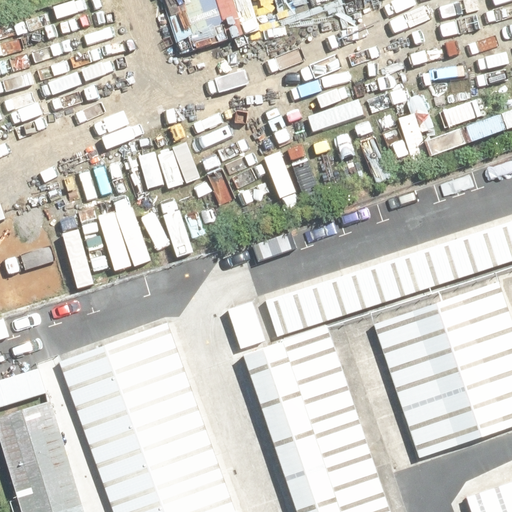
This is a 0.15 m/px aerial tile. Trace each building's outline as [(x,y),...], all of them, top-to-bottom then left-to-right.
[(247,350),(330,323),(511,263),(511,218),(233,309),(247,350)] [(368,327),(414,459),(511,424),(511,338),(493,284),(368,327)] [(61,341),(76,336),(72,324),(57,328),(61,341)] [(286,511),(382,511),(320,329),(234,359),(286,511)] [(46,384),(101,366),(96,351),(75,357),(70,343),(55,348),(52,339),(29,346),(41,385),(46,384)] [(75,511),(47,420),(42,404),(0,417),(0,468),(13,511),(75,511)] [(511,511),(511,491),(476,504),(478,511),(511,511)]
